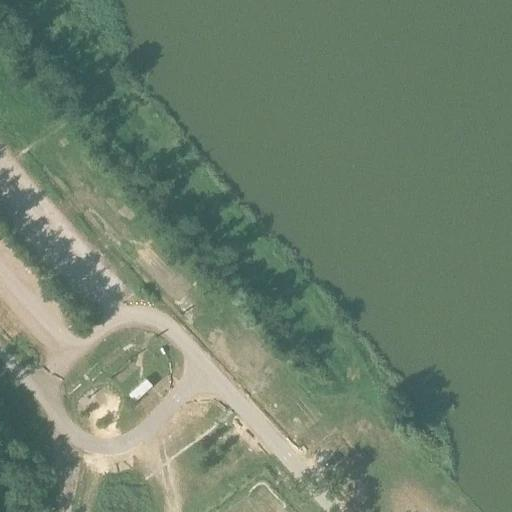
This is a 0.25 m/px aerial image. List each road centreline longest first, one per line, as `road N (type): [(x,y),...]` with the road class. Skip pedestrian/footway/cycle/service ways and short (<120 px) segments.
road 1 (unclassified): [(35,389),(75,437),(108,447),(143,432),(207,370)]
road 2 (unclassified): [(35,389),(87,337),(129,314),(160,321),(207,370)]
road 3 (unclassified): [(336,511),(207,370)]
